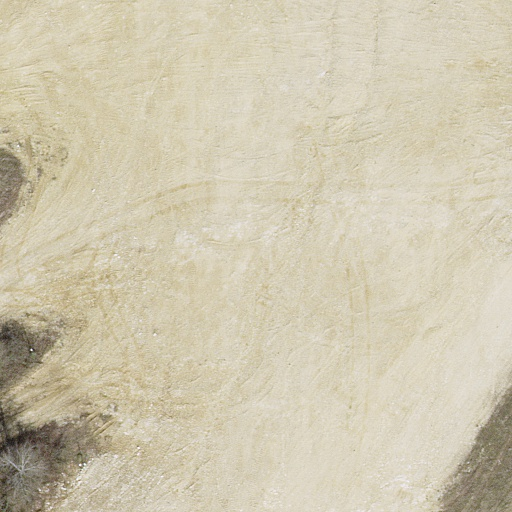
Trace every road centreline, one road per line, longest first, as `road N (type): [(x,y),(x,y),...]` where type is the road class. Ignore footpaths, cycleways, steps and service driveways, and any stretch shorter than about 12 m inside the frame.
road 1 (track): [(511,51),(0,279)]
road 2 (track): [(511,187),(127,511)]
road 3 (track): [(511,297),(398,511)]
